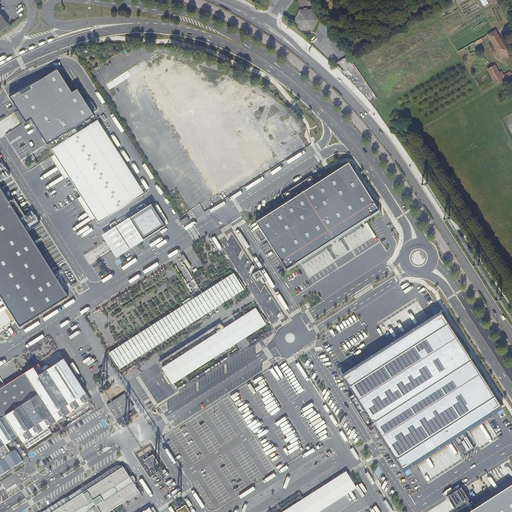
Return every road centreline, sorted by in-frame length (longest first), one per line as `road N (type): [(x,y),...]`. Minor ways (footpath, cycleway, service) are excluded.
road 1 (unclassified): [(0,72),(115,28),(181,30),(224,43),(281,75),(339,130),(399,212),(407,250)]
road 2 (unclassified): [(424,244),(356,134),(285,66),(187,16),(92,0)]
road 3 (secondary): [(313,63),(386,140),(511,334)]
road 4 (unclassified): [(422,269),(446,289),(511,391)]
road 5 (unclassified): [(511,373),(433,258)]
